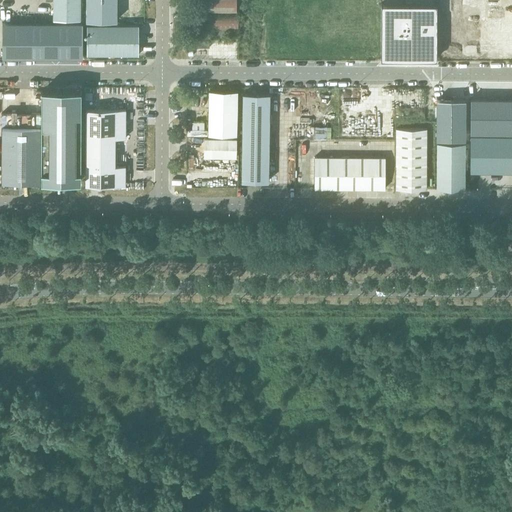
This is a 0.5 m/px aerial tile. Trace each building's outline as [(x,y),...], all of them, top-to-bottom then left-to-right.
[(79,0),(45,0),(53,0),(53,18),(80,18),(80,10),(79,0)] [(116,0),(86,0),(86,20),(116,20),(116,0)] [(118,0),(118,20),(143,20),(143,0),(118,0)] [(237,12),(237,0),(199,0),(199,12),(237,12)] [(437,3),(381,3),(380,58),(436,58),(437,3)] [(238,28),(239,13),(208,13),(208,28),(238,28)] [(82,22),(2,22),(2,57),(82,57),(82,22)] [(138,45),(138,34),(138,25),(138,24),(87,24),(86,46),(86,54),(138,54),(138,45)] [(44,122),(44,177),(83,178),(84,87),(5,86),(5,122),(44,122)] [(236,135),(237,91),(209,90),(208,134),(236,135)] [(243,92),(242,181),(268,181),(269,93),(243,92)] [(437,100),(437,140),(465,141),(465,101),(437,100)] [(511,100),(470,100),(469,134),(511,134),(511,100)] [(115,165),(115,137),(125,137),(125,109),(86,108),(85,184),(125,184),(125,165),(115,165)] [(205,129),(205,121),(189,120),(188,128),(205,129)] [(44,177),(44,122),(5,122),(4,177),(44,177)] [(331,136),(331,125),(313,125),(314,137),(331,136)] [(396,128),(395,188),(426,188),(426,128),(396,128)] [(511,177),(511,137),(469,137),(469,177),(511,177)] [(236,157),(236,138),(204,138),(204,157),(236,157)] [(464,188),(465,142),(437,142),(436,188),(458,188),(464,188)] [(314,156),(314,187),(385,188),(385,157),(314,156)] [(193,183),(232,183),(232,164),(193,164),(193,183)]
